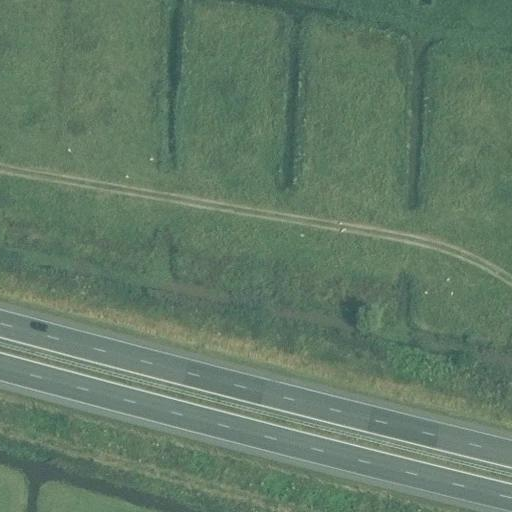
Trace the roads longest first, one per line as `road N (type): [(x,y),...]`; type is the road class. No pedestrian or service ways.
road 1 (trunk): [(511,457),(0,324)]
road 2 (trunk): [(0,367),(511,500)]
road 3 (track): [(511,283),(408,239),(0,170)]
